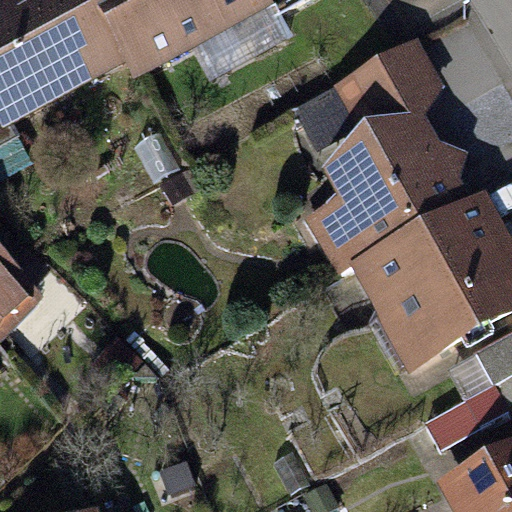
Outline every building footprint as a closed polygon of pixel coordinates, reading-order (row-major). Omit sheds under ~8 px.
[(0,101),(12,124),(133,60),(100,0),(15,0),(0,8),(0,101)] [(100,0),(133,60),(140,74),(214,35),(265,7),(260,0),(100,0)] [(260,0),(265,7),(271,20),(307,0),(260,0)] [(283,43),(271,20),(265,7),(214,35),(232,70),(283,43)] [(302,111),(327,160),(425,109),(447,97),(421,49),(302,111)] [(12,124),(0,101),(0,147),(19,137),(12,124)] [(474,202),(425,109),(327,160),(350,204),(311,224),(336,273),(355,263),(474,202)] [(511,233),(491,193),(474,202),(355,263),(411,370),(511,317),(511,233)] [(0,343),(43,304),(0,255),(0,343)] [(454,475),(511,448),(511,341),(453,368),(472,408),(432,427),(454,475)] [(447,511),(511,511),(511,467),(442,501),(447,511)]
